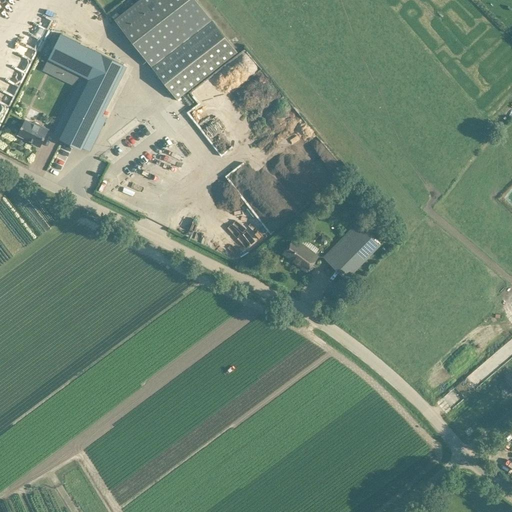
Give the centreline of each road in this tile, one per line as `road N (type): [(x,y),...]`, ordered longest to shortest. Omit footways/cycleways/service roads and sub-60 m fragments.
road 1 (unclassified): [(463,455),(367,353),(320,322),(0,159)]
road 2 (unknown): [(260,135),(219,168),(152,91)]
road 3 (unknown): [(152,91),(62,191)]
road 4 (unknown): [(74,0),(118,42),(152,91)]
